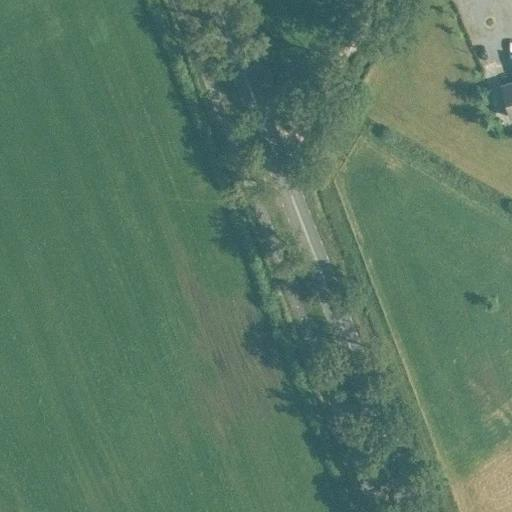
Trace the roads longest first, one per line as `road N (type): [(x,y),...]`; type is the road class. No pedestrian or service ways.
road 1 (tertiary): [(411,511),(215,0)]
road 2 (track): [(244,171),(277,156),(320,104),(378,0)]
